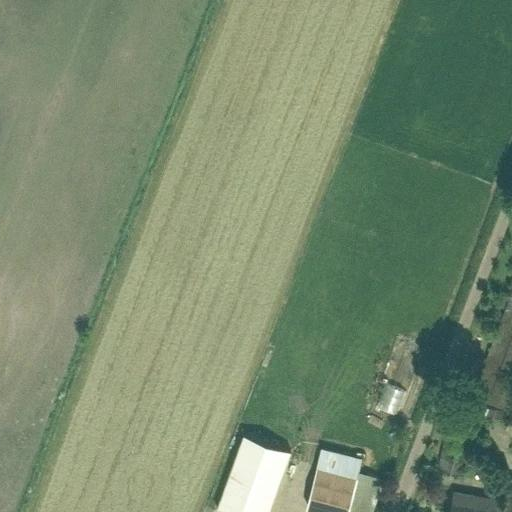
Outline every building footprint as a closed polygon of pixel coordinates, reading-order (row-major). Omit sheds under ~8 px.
[(500,417),(511,384),(511,293),(470,405),(500,417)] [(375,404),(398,412),(406,388),(384,380),(375,404)] [(223,498),(260,511),(269,511),(297,439),(251,422),(223,498)] [(464,474),(467,460),(472,437),(446,431),(438,468),(464,474)] [(332,511),(347,511),(348,510),(359,469),(362,456),(321,446),(305,505),(332,511)] [(352,511),(372,511),(384,478),(359,469),(348,510),(352,511)] [(511,511),(511,496),(497,494),(497,498),(455,490),(450,511),(511,511)]
